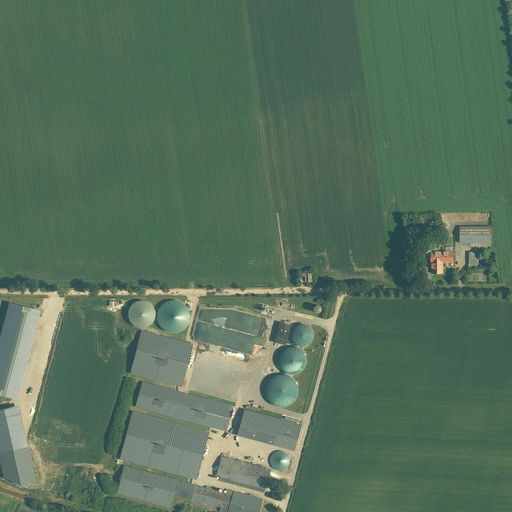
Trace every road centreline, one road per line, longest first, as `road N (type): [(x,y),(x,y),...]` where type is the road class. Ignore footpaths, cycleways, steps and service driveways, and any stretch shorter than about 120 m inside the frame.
road 1 (unclassified): [(511,291),(340,293),(283,511)]
road 2 (track): [(0,293),(340,293)]
